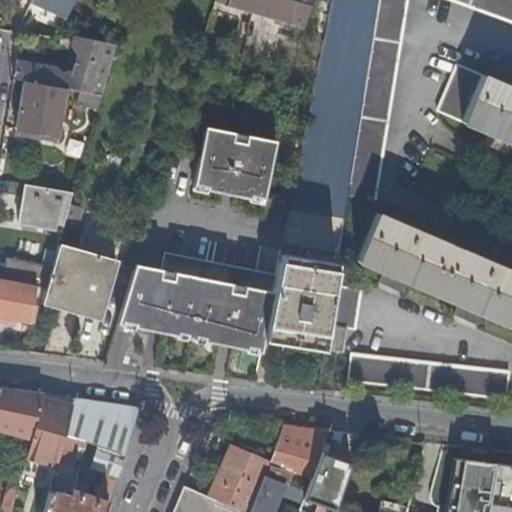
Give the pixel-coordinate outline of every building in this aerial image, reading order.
[(73,0),(31,0),(29,6),(20,25),(56,34),(73,0)] [(215,0),(215,3),(300,29),(309,0),(215,0)] [(331,0),(290,207),(345,216),(348,197),(380,0),(331,0)] [(511,0),(380,0),(348,197),(375,201),(408,0),(450,0),(511,22),(511,0)] [(56,65),(17,58),(13,80),(23,81),(66,88),(81,91),(101,95),(115,51),(72,43),(72,46),(77,54),(74,71),(64,71),(56,65)] [(99,109),(116,51),(115,51),(101,95),(97,109),(99,109)] [(511,89),(458,66),(438,112),(488,134),(483,145),(508,156),(511,145),(511,89)] [(59,128),(66,88),(23,81),(15,129),(58,136),(59,134),(64,135),(65,129),(59,128)] [(89,107),(97,109),(101,95),(81,91),(78,108),(87,111),(89,107)] [(273,145),(204,131),(192,195),(205,198),(206,194),(247,202),(246,206),(260,209),(273,145)] [(19,223),(62,230),(73,193),(27,185),(19,223)] [(511,273),(377,215),(357,261),(381,272),(376,282),(402,294),(407,283),(457,305),(453,315),(478,326),(482,315),(511,328),(511,273)] [(95,254),(58,244),(52,266),(42,301),(76,310),(95,254)] [(115,260),(95,254),(76,310),(99,317),(115,260)] [(161,273),(273,295),(276,279),(165,257),(161,273)] [(2,288),(0,288),(0,321),(15,324),(16,320),(33,323),(36,307),(40,307),(42,301),(52,266),(7,258),(2,288)] [(161,273),(135,267),(118,322),(138,327),(136,331),(150,334),(153,321),(164,323),(161,336),(260,357),(265,334),(273,295),(161,273)] [(334,281),(277,271),(276,279),(273,295),(265,334),(324,345),(327,325),(333,287),(334,281)] [(359,291),(333,287),(327,325),(353,330),(359,291)] [(150,334),(161,336),(164,323),(153,321),(150,334)] [(117,327),(136,331),(138,327),(118,322),(117,327)] [(345,330),(329,327),(325,350),(342,352),(345,330)] [(509,372),(350,355),(346,380),(505,399),(509,372)] [(36,419),(43,394),(0,388),(0,429),(31,438),(36,419)] [(40,461),(57,465),(65,434),(67,427),(74,400),(75,398),(43,394),(36,419),(31,438),(26,457),(22,471),(35,475),(37,469),(40,461)] [(138,411),(74,400),(67,427),(65,434),(80,439),(100,444),(103,436),(127,444),(138,411)] [(285,466),(309,476),(314,463),(325,434),(326,430),(284,426),(269,464),(264,475),(279,481),(285,466)] [(314,463),(346,474),(355,448),(359,437),(350,436),(350,437),(347,437),(348,433),(331,431),(330,435),(325,434),(314,463)] [(72,469),(80,439),(65,434),(57,465),(72,469)] [(103,436),(100,444),(99,449),(94,448),(90,461),(94,463),(93,468),(117,476),(127,444),(103,436)] [(230,448),(208,498),(240,511),(250,511),(262,482),(264,475),(269,464),(230,448)] [(4,511),(10,511),(22,471),(26,457),(15,454),(0,506),(5,511),(4,511)] [(448,507),(446,511),(488,511),(489,506),(511,508),(511,466),(455,458),(448,507)] [(57,465),(40,461),(37,469),(54,474),(55,471),(57,465)] [(297,510),(302,511),(333,511),(346,474),(314,463),(309,476),(304,490),(297,510)] [(75,469),(72,469),(57,465),(55,471),(73,475),(75,469)] [(71,497),(50,492),(44,511),(104,511),(108,502),(101,500),(87,495),(91,484),(89,483),(91,475),(86,473),(79,493),(72,491),(71,497)] [(271,511),(280,490),(262,482),(250,511),(271,511)] [(192,511),(200,495),(183,488),(172,511),(192,511)] [(192,511),(240,511),(208,498),(200,495),(192,511)] [(363,511),(406,511),(407,508),(366,498),(363,511)]
